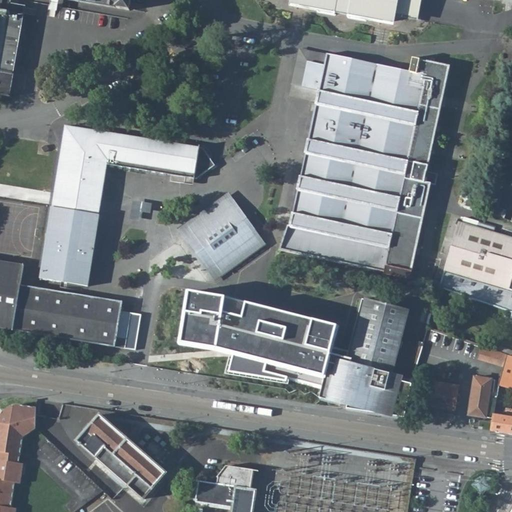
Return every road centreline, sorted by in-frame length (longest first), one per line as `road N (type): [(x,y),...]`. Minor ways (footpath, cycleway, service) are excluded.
road 1 (secondary): [(511,445),(0,359)]
road 2 (secondary): [(0,388),(511,467)]
